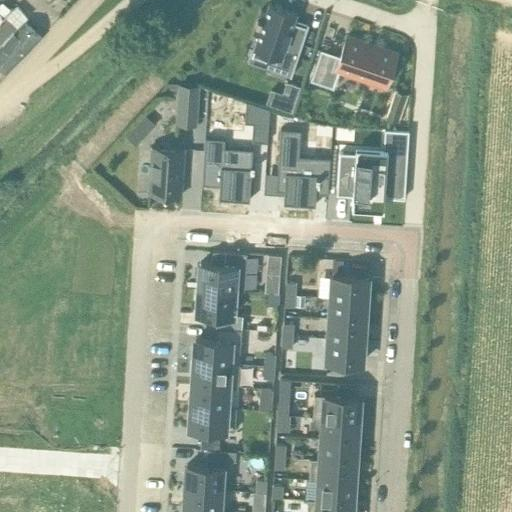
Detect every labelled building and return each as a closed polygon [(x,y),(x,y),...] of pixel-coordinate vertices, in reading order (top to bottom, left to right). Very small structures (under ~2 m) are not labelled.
[(260,8),(252,32),(258,34),(253,48),(281,57),(279,63),(293,68),(307,27),(293,22),(297,12),(268,2),(265,10),(260,8)] [(0,67),(6,73),(40,37),(24,21),(27,17),(16,5),(4,16),(8,19),(0,26),(0,67)] [(320,48),(309,79),(333,88),(339,72),(385,88),(398,49),(345,31),(337,54),(320,48)] [(178,83),(176,123),(196,125),(198,85),(178,83)] [(246,100),(244,122),(253,123),(252,140),(267,142),(269,108),(246,100)] [(390,107),(386,117),(399,121),(402,111),(390,107)] [(280,128),(275,190),(283,190),(283,202),(315,205),(316,193),(328,194),(331,157),(299,154),(301,129),(280,128)] [(339,152),(337,193),(353,194),(352,206),(383,208),(383,196),(404,197),(408,130),(385,129),(384,149),(356,147),(355,153),(339,152)] [(205,137),(202,183),(219,184),(218,197),(249,199),(251,170),(253,170),(254,164),(252,164),(253,148),(224,146),(225,138),(205,137)] [(151,145),(148,193),(182,195),(184,147),(151,145)] [(200,262),(198,288),(234,291),(243,291),(246,252),(213,250),(212,263),(211,263),(203,262),(200,262)] [(333,258),(332,272),(342,273),(342,259),(333,258)] [(329,272),(327,294),(369,297),(371,275),(342,273),(332,272),(329,272)] [(286,282),(285,294),(295,294),(296,282),(286,282)] [(198,288),(197,312),(217,313),(216,326),(241,328),(242,315),(232,315),(234,291),(198,288)] [(268,291),(268,304),(278,304),(279,292),(278,292),(268,291)] [(285,294),(284,306),(294,306),(295,294),(285,294)] [(327,294),(326,317),(368,320),(369,297),(327,294)] [(326,317),(324,339),(366,342),(368,320),(326,317)] [(250,320),(249,329),(257,329),(265,330),(266,322),(250,320)] [(283,322),(282,334),(292,335),(293,323),(283,322)] [(195,337),(193,360),(239,363),(240,345),(241,328),(216,326),(215,339),(195,337)] [(282,334),(282,346),(292,347),(292,335),(282,334)] [(324,339),(322,362),(365,365),(366,342),(324,339)] [(264,353),(264,365),(274,365),(275,353),(264,353)] [(193,360),(192,384),(227,386),(237,387),(239,363),(193,360)] [(264,365),(263,377),(273,377),(274,365),(264,365)] [(192,384),(190,403),(226,405),(227,386),(192,384)] [(341,384),(340,396),(352,397),(353,385),(341,384)] [(260,387),(259,398),(272,399),(273,388),(260,387)] [(314,394),(313,417),(358,420),(359,397),(352,397),(340,396),(314,394)] [(259,398),(258,409),(271,410),(272,402),(272,399),(259,398)] [(278,402),(277,414),(288,415),(289,403),(278,402)] [(190,403),(189,426),(234,429),(235,418),(236,406),(226,405),(190,403)] [(277,416),(276,430),(288,431),(289,417),(289,415),(288,415),(277,414),(277,416)] [(313,417),(322,418),(321,437),(357,440),(358,420),(313,417)] [(310,458),(355,461),(357,440),(321,437),(319,458),(310,458)] [(275,444),(274,456),(284,456),(285,444),(275,444)] [(274,456),(274,468),(284,468),(284,456),(274,456)] [(310,458),(309,479),(354,482),(355,461),(310,458)] [(186,464),(185,486),(220,489),(225,489),(227,467),(186,464)] [(256,478),(255,491),(266,492),(267,479),(256,478)] [(307,499),(352,502),(354,482),(309,479),(308,479),(318,480),(317,499),(307,499)] [(36,486),(35,507),(72,510),(73,488),(69,488),(69,485),(58,485),(58,487),(36,486)] [(273,485),(272,497),(282,497),(282,485),(273,485)] [(185,486),(184,507),(219,509),(220,489),(185,486)] [(253,491),(252,499),(265,500),(266,492),(255,491),(253,491)] [(272,497),(271,509),(281,509),(282,497),(272,497)] [(307,499),(306,511),(351,511),(352,502),(307,499)]
